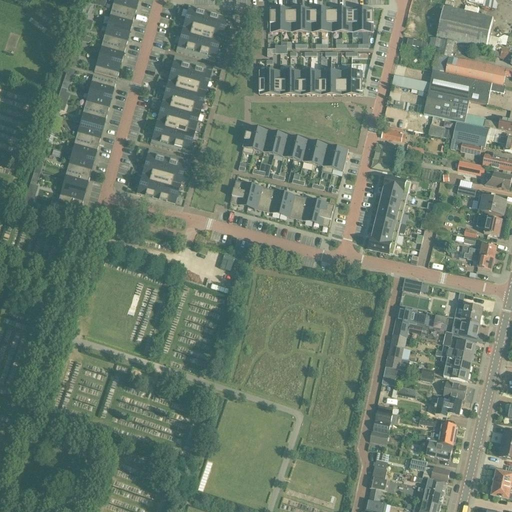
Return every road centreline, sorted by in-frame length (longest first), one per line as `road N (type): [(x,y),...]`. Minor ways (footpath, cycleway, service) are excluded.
road 1 (residential): [(341,257),(405,0)]
road 2 (tertiary): [(462,511),(511,302)]
road 3 (residential): [(160,0),(105,199)]
road 4 (residential): [(511,292),(341,257)]
road 5 (residential): [(341,257),(194,220)]
road 6 (residential): [(105,199),(101,215),(189,237),(194,220)]
